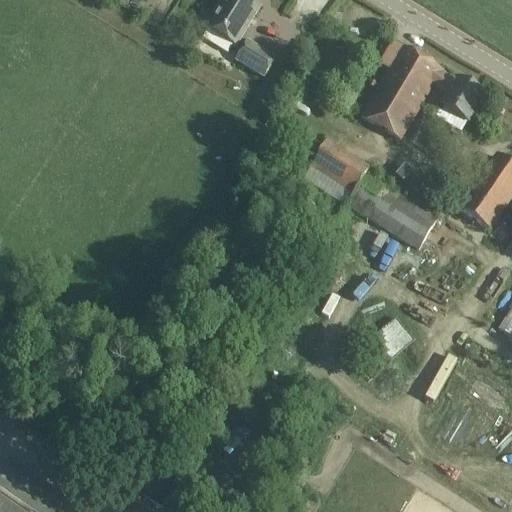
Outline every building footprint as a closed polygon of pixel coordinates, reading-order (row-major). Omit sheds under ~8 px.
[(234,51),(261,9),(246,0),(219,0),(210,16),(204,13),(195,26),(234,51)] [(247,44),(234,65),(263,82),(276,61),(247,44)] [(442,110),(467,125),(483,98),(453,81),(453,82),(436,72),(437,71),(405,52),(387,85),(385,84),(363,122),(401,144),(432,88),(449,97),(442,110)] [(269,80),(254,110),(268,117),(273,119),(288,89),(282,86),(269,80)] [(369,171),(327,144),(302,182),(419,254),(437,222),(367,177),(369,171)] [(474,189),(461,182),(444,206),(492,235),(511,204),(511,170),(494,158),(474,189)] [(511,310),(498,333),(511,341),(511,310)] [(80,511),(7,460),(0,469),(0,511),(80,511)]
